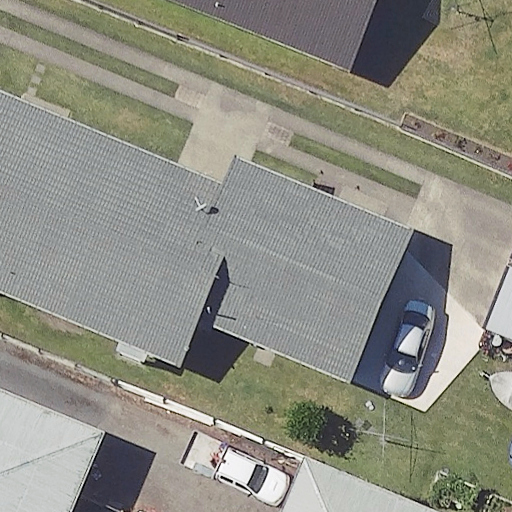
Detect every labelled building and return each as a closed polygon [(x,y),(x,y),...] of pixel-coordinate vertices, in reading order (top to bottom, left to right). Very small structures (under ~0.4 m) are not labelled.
[(172,0),(344,65),(370,0),(172,0)] [(179,170),(0,94),(0,287),(174,361),(194,316),(341,378),(404,227),(192,137),(179,170)] [(511,245),(479,324),(511,338),(511,245)] [(63,511),(98,429),(0,388),(0,511),(63,511)] [(436,511),(305,454),(279,511),(436,511)]
